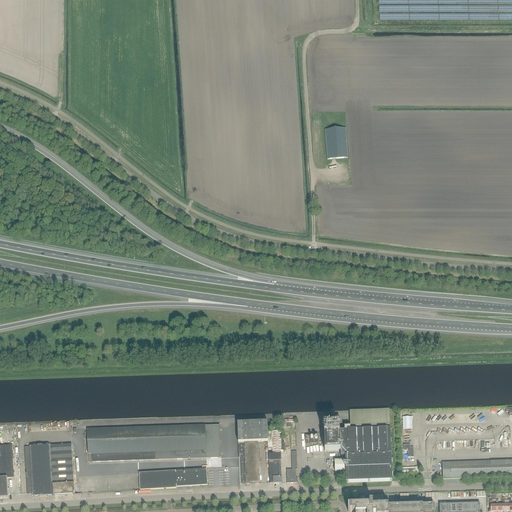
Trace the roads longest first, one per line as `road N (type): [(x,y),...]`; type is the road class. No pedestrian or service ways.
road 1 (tertiary): [(511,271),(231,237),(165,203),(72,129),(0,90)]
road 2 (unclassified): [(0,507),(511,485)]
road 3 (motorway): [(274,288),(161,242),(0,129)]
road 4 (track): [(312,251),(303,51),(316,33),(355,25),(356,0)]
road 5 (motorway): [(274,288),(0,243)]
road 6 (motorway): [(248,303),(511,327)]
road 7 (motorway): [(0,264),(248,303)]
road 8 (motorway): [(0,328),(114,307),(248,303)]
road 9 (motorway): [(511,309),(274,288)]
road 10 (unknown): [(79,469),(230,461),(233,494)]
road 11 (residential): [(187,511),(341,505)]
road 12 (unknown): [(24,506),(22,441),(78,437),(79,469)]
